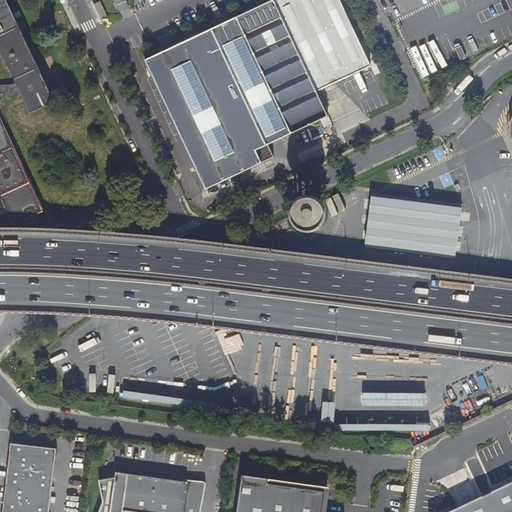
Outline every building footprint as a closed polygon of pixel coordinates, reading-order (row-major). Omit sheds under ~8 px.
[(53,100),(6,0),(0,0),(0,40),(33,109),(53,100)] [(106,14),(99,0),(93,3),(100,16),(106,14)] [(318,91),(372,65),(341,0),(271,0),(146,59),(207,187),(263,161),(258,149),(330,116),(318,91)] [(17,78),(0,84),(0,97),(21,90),(17,78)] [(0,175),(30,180),(0,115),(0,175)] [(0,175),(0,197),(12,224),(32,215),(45,209),(32,180),(0,175)] [(456,258),(464,206),(371,194),(364,246),(456,258)] [(303,225),(312,227),(321,223),(323,220),(325,213),(323,205),(318,199),(312,197),(309,197),(301,201),(298,204),(296,209),(297,219),(303,225)] [(128,376),(125,397),(185,404),(186,395),(181,395),(183,383),(128,376)] [(295,417),(312,418),(314,385),(307,384),(307,386),(296,385),(295,417)] [(343,406),(342,426),(406,427),(406,410),(400,410),(400,400),(367,399),(367,406),(343,406)] [(325,400),(324,420),(336,421),(337,401),(325,400)] [(48,511),(57,448),(11,443),(2,511),(48,511)] [(115,471),(99,480),(103,502),(98,511),(200,511),(206,484),(204,481),(115,471)] [(242,474),(236,511),(322,511),(325,491),(269,483),(269,478),(242,474)] [(511,511),(511,481),(487,494),(475,500),(468,504),(462,506),(450,511),(511,511)]
